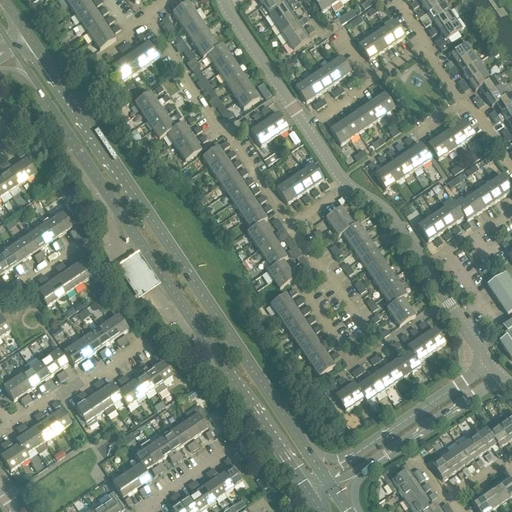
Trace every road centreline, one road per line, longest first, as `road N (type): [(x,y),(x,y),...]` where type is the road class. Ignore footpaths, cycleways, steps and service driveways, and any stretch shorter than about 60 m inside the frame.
road 1 (tertiary): [(322,475),(34,39)]
road 2 (tertiary): [(16,53),(307,486)]
road 3 (unclassified): [(489,365),(322,475)]
road 4 (unclassified): [(374,464),(502,380)]
road 5 (unclassified): [(225,0),(305,128)]
road 6 (residential): [(8,422),(134,350)]
road 7 (residential): [(220,124),(147,18)]
